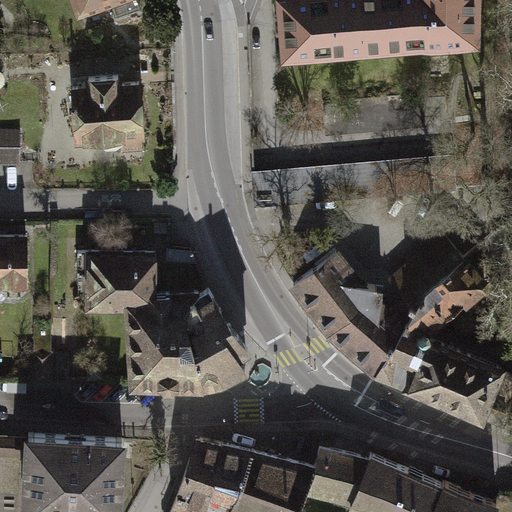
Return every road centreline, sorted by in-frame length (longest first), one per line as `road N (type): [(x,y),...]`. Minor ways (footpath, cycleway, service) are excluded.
road 1 (trunk): [(301,511),(511,117)]
road 2 (tertiary): [(332,381),(269,304),(219,193)]
road 3 (residential): [(0,203),(219,193)]
road 4 (tertiary): [(511,457),(389,412),(332,381)]
road 5 (tertiary): [(219,193),(201,0)]
road 6 (residential): [(0,403),(186,409)]
road 7 (residential): [(186,409),(297,408),(332,381)]
